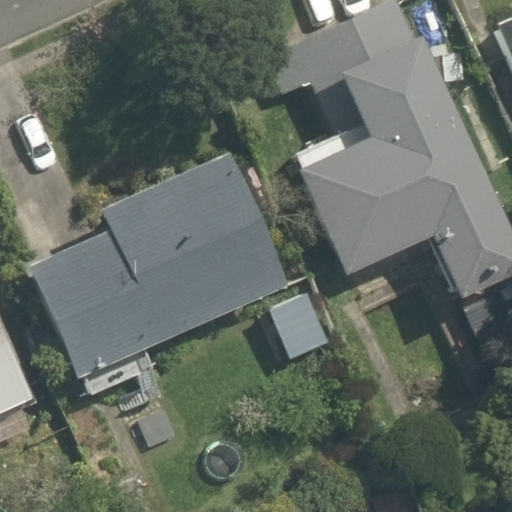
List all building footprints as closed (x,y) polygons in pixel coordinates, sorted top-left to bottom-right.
[(417,240),(445,303),(511,273),(511,270),(409,40),(408,39),(404,41),(387,2),(257,60),(274,98),(303,85),(333,153),(283,175),(330,279),(417,240)] [(511,25),(495,33),(511,71),(511,25)] [(15,269),(63,381),(268,292),(210,157),(84,211),(95,235),(15,269)] [(275,291),(295,282),(282,251),(262,260),(275,291)] [(448,343),(476,397),(511,379),(511,365),(490,322),(448,343)] [(0,442),(22,432),(28,445),(59,430),(43,395),(30,401),(0,337),(0,442)] [(199,511),(251,511),(246,495),(199,511)]
